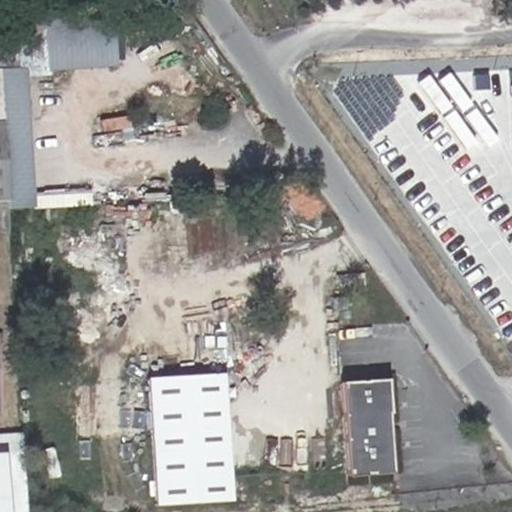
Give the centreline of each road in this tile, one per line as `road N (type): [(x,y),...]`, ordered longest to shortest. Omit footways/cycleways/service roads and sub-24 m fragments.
road 1 (unclassified): [(511,406),(226,0)]
road 2 (unknown): [(261,49),(511,38)]
